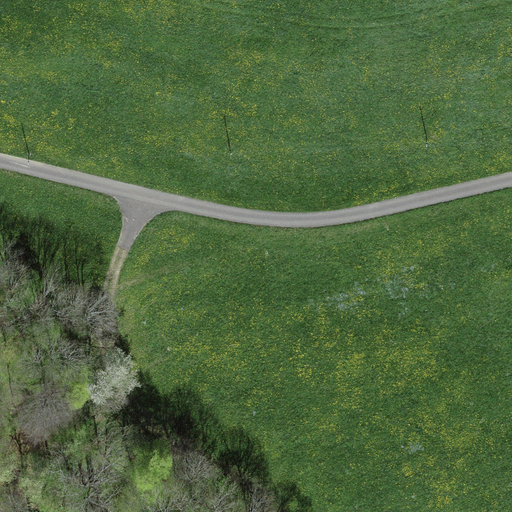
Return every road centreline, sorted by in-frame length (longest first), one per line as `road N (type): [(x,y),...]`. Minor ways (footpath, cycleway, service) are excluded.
road 1 (unclassified): [(0,159),(279,219),(364,216),(511,184)]
road 2 (track): [(140,194),(118,258),(103,352),(159,441),(269,504)]
